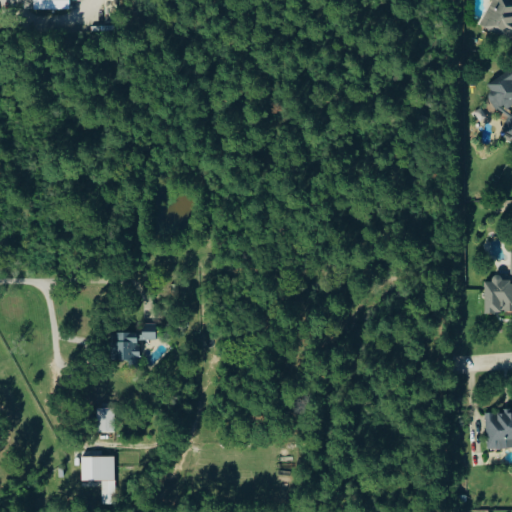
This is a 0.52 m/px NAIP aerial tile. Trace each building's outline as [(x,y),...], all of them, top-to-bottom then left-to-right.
[(70,0),(34,0),(34,10),(71,10),(70,0)] [(511,0),(492,0),(480,26),(511,40),(511,0)] [(494,93),(488,96),(500,114),(511,106),(511,71),(489,86),(494,93)] [(503,130),(511,134),(511,116),(510,116),(503,130)] [(485,281),(486,312),(511,311),(511,280),(504,281),(504,275),(494,275),(494,281),(485,281)] [(157,339),(157,323),(138,323),(138,331),(116,331),(116,358),(140,358),(140,339),(157,339)] [(116,407),(98,407),(99,432),(117,432),(116,407)] [(511,447),(511,407),(504,408),(504,412),(487,412),(489,449),(511,447)] [(82,457),(83,481),(103,480),(103,495),(117,495),(116,456),(82,457)]
